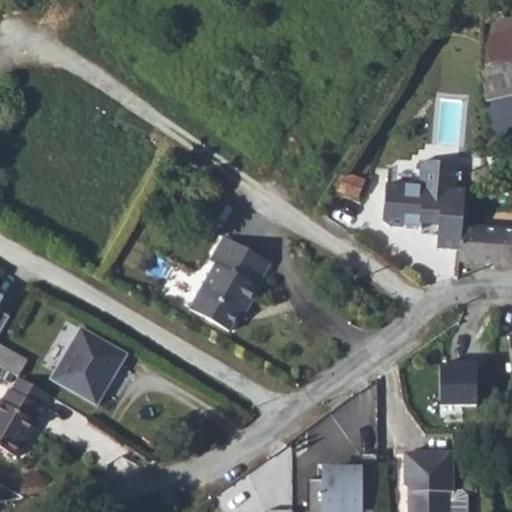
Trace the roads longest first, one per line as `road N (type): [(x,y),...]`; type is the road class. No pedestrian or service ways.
road 1 (residential): [(0,244),(286,418)]
road 2 (residential): [(286,418),(441,298),(511,290)]
road 3 (residential): [(57,511),(179,475),(286,418)]
